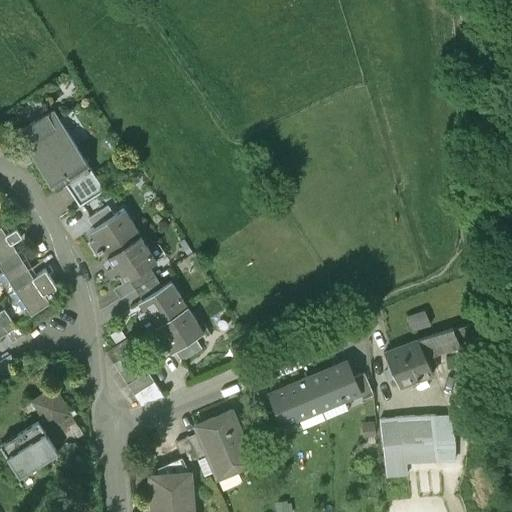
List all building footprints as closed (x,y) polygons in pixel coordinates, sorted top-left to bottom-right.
[(91,172),(53,114),(18,136),(55,195),(66,188),(91,172)] [(91,172),(66,188),(79,208),(104,193),(91,172)] [(108,208),(87,221),(94,231),(114,218),(108,208)] [(94,231),(91,233),(96,242),(90,246),(96,254),(97,253),(98,254),(103,251),(107,259),(139,238),(139,237),(135,240),(130,232),(134,229),(123,212),(114,218),(94,231)] [(44,272),(33,279),(12,247),(21,240),(16,231),(6,237),(0,229),(0,269),(31,318),(50,306),(44,297),(46,296),(48,299),(52,297),(51,295),(55,292),(56,290),(55,289),(44,272)] [(139,238),(107,259),(113,267),(106,271),(112,279),(114,278),(115,279),(119,277),(124,284),(128,281),(148,268),(156,263),(155,262),(151,265),(146,257),(150,254),(139,238)] [(148,268),(128,281),(135,291),(155,278),(148,268)] [(155,278),(135,291),(142,302),(162,288),(155,278)] [(142,302),(138,304),(144,313),(138,317),(143,325),(145,324),(146,325),(150,322),(155,330),(187,309),(186,308),(182,311),(177,303),(181,300),(170,283),(142,302)] [(187,309),(155,330),(160,338),(154,342),(159,350),(161,349),(162,350),(166,347),(171,355),(203,334),(203,333),(199,336),(194,328),(198,325),(187,309)] [(423,309),(405,317),(412,332),(429,324),(423,309)] [(4,310),(0,312),(0,324),(7,335),(16,329),(4,310)] [(458,341),(452,325),(417,339),(425,356),(458,341)] [(417,339),(384,352),(398,387),(432,372),(425,356),(417,339)] [(127,341),(107,354),(113,364),(133,351),(127,341)] [(133,351),(113,364),(120,375),(140,362),(133,351)] [(12,354),(0,362),(0,379),(20,366),(12,354)] [(140,362),(120,375),(127,385),(147,372),(140,362)] [(345,362),(307,378),(320,410),(358,394),(345,362)] [(147,372),(127,385),(134,396),(154,383),(147,372)] [(307,378),(268,394),(282,426),(320,410),(307,378)] [(154,383),(134,396),(141,407),(163,398),(154,383)] [(47,422),(25,436),(29,443),(7,457),(19,477),(57,453),(56,453),(67,446),(65,443),(55,427),(71,416),(53,389),(33,403),(33,404),(35,403),(47,422)] [(434,412),(380,419),(387,478),(406,475),(404,460),(456,454),(454,436),(449,409),(434,412)] [(231,411),(195,426),(198,433),(208,457),(214,472),(227,466),(230,473),(249,465),(241,447),(245,445),(231,411)] [(198,433),(187,438),(197,461),(208,457),(198,433)] [(197,461),(187,438),(175,443),(181,457),(185,466),(186,466),(197,461)] [(153,475),(189,473),(186,466),(185,466),(181,457),(153,470),(153,475)] [(153,475),(148,476),(151,511),(191,511),(189,473),(153,475)]
